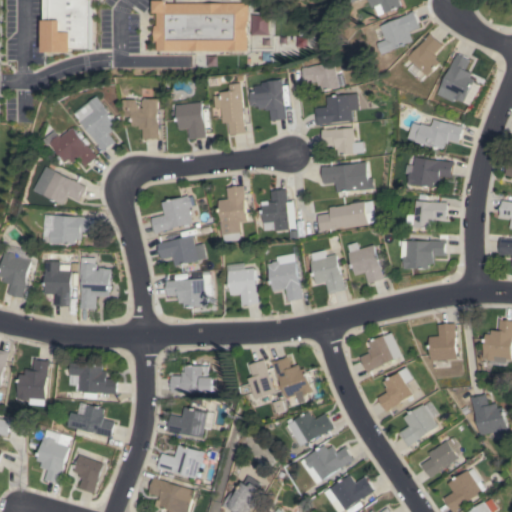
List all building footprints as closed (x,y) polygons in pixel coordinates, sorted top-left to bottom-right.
[(92,0),(92,49),(72,48),(72,51),(43,51),(43,20),(45,20),(45,0),(92,0)] [(246,50),(243,50),(243,55),(229,55),(229,50),(156,50),(156,40),(154,40),(154,25),(156,25),(156,12),(153,12),(153,0),(166,0),(166,3),(246,2),(246,50)] [(399,0),(402,6),(380,15),(376,6),(374,7),(370,0),(399,0)] [(402,17),(402,16),(410,13),(409,13),(414,11),(420,27),(410,31),(414,41),(393,49),(393,50),(384,54),(379,43),(387,39),(382,26),(402,17)] [(266,35),(266,15),(249,15),(249,35),(266,35)] [(443,45),(435,54),(438,56),(436,58),(441,62),(429,76),(423,71),(418,76),(410,69),(415,63),(409,58),(410,57),(407,54),(412,48),(415,51),(427,38),(426,37),(430,33),(443,45)] [(452,66),(451,66),(454,59),(455,60),(458,53),(471,60),(467,70),(473,73),(471,77),(476,79),(467,98),(468,98),(466,102),(456,98),(456,99),(440,92),(442,88),(452,66)] [(306,66),(306,67),(315,64),(316,65),(332,61),(338,86),(321,91),(319,85),(317,85),(316,81),(305,84),(301,67),(306,66)] [(283,89),(284,103),(285,103),(287,118),(271,121),(270,110),(266,110),(265,108),(259,109),(258,105),(251,106),(249,92),(254,91),(254,86),(262,85),(262,82),(267,81),(282,79),(283,89)] [(244,111),(243,111),(245,128),(246,128),(247,133),(231,134),(229,122),(223,123),(222,116),(223,116),(222,107),(216,108),(215,95),(220,95),(220,92),(230,91),(229,83),(241,82),(244,111)] [(314,108),(326,106),(325,97),(357,93),(358,109),(351,110),(352,120),(331,122),(331,123),(322,124),(316,125),(314,108)] [(103,103),(116,121),(112,124),(115,128),(109,133),(116,142),(114,144),(113,143),(106,149),(106,150),(104,152),(100,147),(101,147),(94,138),(95,137),(82,120),(81,121),(79,118),(93,107),(89,102),(97,95),(103,103)] [(158,111),(158,122),(159,122),(159,138),(155,138),(155,139),(147,139),(147,138),(143,139),(143,129),(139,129),(139,125),(132,126),(132,116),(127,116),(125,114),(124,110),(123,100),(136,99),(137,104),(138,104),(139,105),(139,108),(143,108),(143,107),(141,105),(141,101),(143,100),(143,99),(158,98),(158,111)] [(205,123),(206,133),(207,132),(207,137),(190,139),(189,128),(179,129),(176,105),(202,101),(205,123)] [(414,122),(421,125),(422,123),(431,126),(434,118),(449,123),(459,126),(459,125),(464,126),(459,143),(449,140),(448,143),(445,143),(443,149),(427,144),(426,146),(422,145),(422,143),(416,141),(417,140),(409,138),(414,122)] [(88,145),(88,144),(95,153),(96,153),(98,156),(86,166),(80,158),(73,163),(70,159),(66,162),(54,146),(51,143),(55,139),(55,138),(60,135),(61,137),(74,127),(88,145)] [(354,142),(362,141),(364,152),(335,156),(334,145),(323,147),(321,129),(326,129),(336,128),(336,129),(353,127),(354,142)] [(438,160),(449,161),(455,162),(454,165),(453,165),(451,173),(453,174),(452,177),(442,176),(440,188),(414,184),(414,185),(409,184),(410,178),(409,178),(410,173),(406,173),(408,164),(414,165),(415,156),(438,160)] [(322,167),(334,165),(334,166),(351,164),(351,163),(366,161),(368,178),(373,178),(374,188),(369,188),(369,189),(359,190),(359,189),(336,192),(335,182),(324,184),(322,167)] [(47,166),(88,187),(80,201),(69,196),(65,204),(48,195),(47,196),(35,190),(47,166)] [(229,199),(227,187),(245,185),(245,190),(248,220),(241,221),(242,232),(241,232),(241,240),(225,241),(224,234),(223,234),(219,200),(229,199)] [(262,205),(268,204),(268,201),(272,201),(271,191),(288,189),(288,193),(287,194),(289,204),(288,204),(289,218),(290,218),(291,229),(275,231),(275,229),(265,230),(262,205)] [(193,222),(171,228),(160,231),(161,232),(155,233),(151,218),(164,214),(161,202),(185,196),(185,195),(188,195),(189,200),(190,200),(192,207),(189,207),(193,222)] [(502,199),(507,199),(507,200),(511,200),(511,228),(509,228),(511,218),(504,217),(500,217),(502,199)] [(432,202),(433,200),(448,202),(446,219),(435,218),(434,222),(433,222),(432,228),(414,226),(414,225),(406,225),(408,214),(414,214),(416,200),(432,202)] [(330,213),(329,207),(335,206),(335,207),(350,204),(350,203),(364,201),(368,224),(345,228),(345,227),(341,228),(341,227),(325,230),(321,231),(318,215),(330,213)] [(95,219),(94,219),(93,229),(94,229),(94,232),(83,231),(82,244),(64,243),(59,243),(59,242),(56,242),(56,243),(52,243),(52,237),(51,237),(52,230),(55,230),(55,215),(79,216),(88,216),(95,216),(95,219)] [(207,257),(198,260),(175,266),(173,256),(162,259),(158,243),(192,235),(195,245),(203,243),(207,257)] [(500,238),(505,238),(511,238),(511,267),(511,255),(499,254),(500,238)] [(402,241),(407,241),(407,240),(431,241),(431,240),(441,241),(441,240),(447,240),(447,243),(445,243),(445,253),(447,253),(447,256),(436,255),(435,263),(429,263),(429,269),(409,268),(404,268),(405,263),(404,263),(404,257),(401,257),(402,241)] [(348,252),(350,252),(348,245),(357,242),(359,249),(373,244),(374,247),(377,246),(379,251),(376,252),(380,265),(382,273),(383,273),(385,278),(368,283),(365,272),(355,275),(348,252)] [(26,282),(27,282),(24,293),(23,298),(8,294),(11,283),(3,281),(4,276),(0,275),(0,271),(5,254),(4,254),(5,251),(6,251),(8,244),(24,249),(26,255),(32,256),(26,282)] [(310,260),(312,259),(311,253),(324,250),(326,256),(336,253),(341,274),(344,283),(345,283),(346,289),(329,293),(326,282),(316,284),(310,260)] [(268,267),(267,264),(273,263),(272,262),(277,261),(276,256),(294,253),(299,282),(300,282),(303,298),(288,301),(286,288),(273,291),(268,267)] [(97,295),(96,309),(80,308),(80,303),(81,303),(81,292),(82,292),(83,282),(79,281),(80,262),(81,262),(81,257),(96,257),(95,263),(96,263),(96,269),(98,270),(99,267),(105,267),(105,268),(111,268),(109,296),(97,295)] [(60,270),(72,270),(71,291),(72,291),(71,306),(55,305),(55,294),(45,293),(46,270),(45,270),(45,260),(60,261),(60,270)] [(241,293),(231,295),(228,271),(228,265),(243,262),(244,268),(253,267),(256,288),(257,288),(258,298),(259,298),(259,302),(242,305),(241,293)] [(166,281),(180,279),(180,280),(203,278),(202,275),(210,274),(212,295),(209,295),(209,299),(208,299),(209,305),(204,306),(204,305),(184,307),(184,302),(179,303),(178,295),(167,296),(166,281)] [(485,333),(490,334),(491,330),(498,330),(499,320),(511,320),(511,337),(510,355),(510,359),(505,359),(505,366),(488,364),(489,360),(488,360),(488,359),(482,358),(482,354),(483,354),(485,333)] [(429,336),(439,336),(438,324),(455,323),(455,328),(457,359),(431,360),(429,336)] [(402,356),(382,365),(371,370),(372,370),(367,372),(361,357),(370,353),(368,349),(371,348),(368,342),(385,334),(386,335),(392,332),(402,356)] [(0,349),(9,351),(8,357),(7,357),(5,367),(5,366),(0,387),(0,349)] [(275,366),(273,360),(274,360),(275,361),(286,357),(288,356),(292,367),(297,365),(297,364),(299,364),(301,369),(305,368),(311,387),(312,387),(313,391),(307,393),(307,394),(303,396),(305,401),(299,403),(296,395),(286,398),(275,366)] [(29,398),(29,400),(22,400),(23,399),(17,398),(19,374),(24,374),(25,369),(33,370),(34,358),(37,358),(37,359),(47,360),(47,359),(50,360),(49,366),(48,365),(47,376),(45,399),(29,398)] [(248,378),(253,376),(249,364),(264,359),(275,392),(255,399),(248,378)] [(103,370),(108,370),(107,378),(118,379),(117,394),(106,393),(96,392),(76,390),(77,383),(68,383),(68,375),(80,376),(80,375),(70,375),(71,362),(81,363),(103,365),(103,370)] [(213,391),(172,392),(171,375),(182,375),(182,371),(185,371),(185,366),(209,366),(209,377),(213,377),(213,391)] [(399,372),(398,372),(407,367),(414,378),(406,383),(413,394),(411,395),(413,398),(409,401),(407,398),(391,408),(391,409),(387,412),(378,397),(388,391),(386,388),(387,387),(384,381),(399,372)] [(476,413),(472,396),(475,396),(475,397),(485,395),(485,393),(487,393),(489,404),(497,402),(498,408),(503,407),(509,430),(503,432),(503,433),(497,434),(497,431),(494,432),(496,437),(489,439),(488,433),(481,435),(476,413)] [(112,438),(107,437),(107,436),(95,433),(96,432),(74,428),(78,413),(85,414),(87,404),(105,408),(103,414),(105,415),(104,419),(115,421),(112,438)] [(410,426),(404,417),(424,404),(425,405),(427,404),(435,416),(433,417),(438,426),(413,443),(414,443),(409,447),(399,432),(410,426)] [(202,437),(183,433),(182,434),(172,432),(172,433),(167,431),(171,414),(182,417),(184,406),(208,411),(202,437)] [(288,424),(289,423),(288,420),(292,418),(293,420),(310,411),(313,416),(314,415),(316,419),(326,413),(334,427),(307,443),(307,442),(301,446),(288,424)] [(0,417),(8,419),(13,420),(9,436),(0,433),(0,417)] [(64,468),(61,478),(62,479),(60,485),(57,484),(57,482),(48,480),(48,481),(45,480),(48,469),(41,467),(42,461),(37,460),(44,439),(43,439),(44,436),(45,437),(48,430),(61,434),(62,433),(73,437),(64,468)] [(422,464),(432,457),(428,453),(434,449),(447,440),(459,457),(434,475),(435,475),(431,478),(422,464)] [(195,478),(174,471),(173,472),(162,469),(162,470),(157,468),(162,453),(175,456),(178,444),(201,451),(201,450),(205,451),(203,457),(204,457),(202,464),(200,463),(195,478)] [(301,461),(326,444),(328,448),(333,445),(338,452),(347,446),(349,449),(347,450),(352,457),(354,456),(356,459),(351,462),(350,462),(342,468),(341,467),(317,484),(301,461)] [(104,463),(99,477),(100,477),(95,488),(96,489),(95,493),(79,487),(83,478),(79,477),(80,473),(74,471),(80,454),(104,463)] [(454,511),(444,498),(453,492),(448,483),(468,470),(469,471),(473,467),(482,480),(480,481),(486,489),(482,491),(483,492),(457,510),(454,511)] [(233,511),(223,505),(232,491),(236,493),(243,482),(244,483),(249,474),(262,482),(257,490),(262,493),(253,509),(251,508),(248,511),(246,511),(245,511),(233,511)] [(338,511),(325,492),(351,474),(356,482),(365,476),(375,490),(346,510),(345,509),(340,511),(338,511)] [(187,511),(178,511),(175,511),(174,511),(167,511),(168,509),(155,505),(156,499),(159,500),(160,496),(149,493),(154,477),(159,478),(159,479),(168,481),(167,482),(195,490),(187,511)] [(468,511),(470,511),(469,511),(484,501),(485,502),(491,498),(498,508),(494,511),(468,511)]
